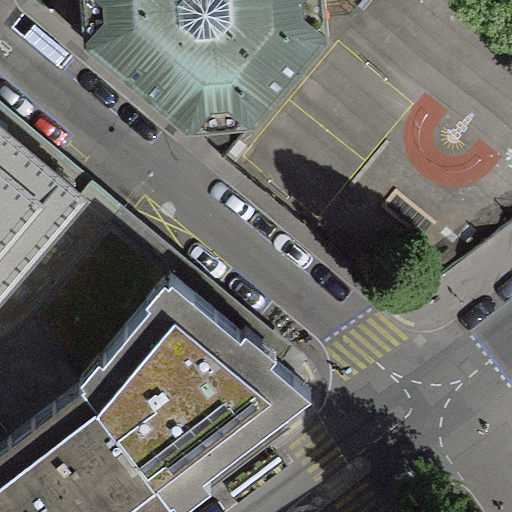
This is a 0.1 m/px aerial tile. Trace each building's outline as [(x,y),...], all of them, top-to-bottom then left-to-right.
[(191,125),(261,118),(329,40),(325,0),(85,0),(90,43),(191,125)] [(89,187),(0,112),(0,288),(83,194),(89,187)] [(0,339),(26,320),(33,311),(80,373),(170,268),(83,194),(0,288),(0,339)] [(170,268),(80,373),(83,376),(173,493),(178,501),(213,477),(204,467),(312,385),(272,352),(278,345),(248,319),(242,327),(170,268)] [(0,438),(83,376),(80,373),(33,311),(26,320),(0,339),(0,438)] [(147,511),(173,493),(83,376),(0,438),(0,511),(147,511)]
